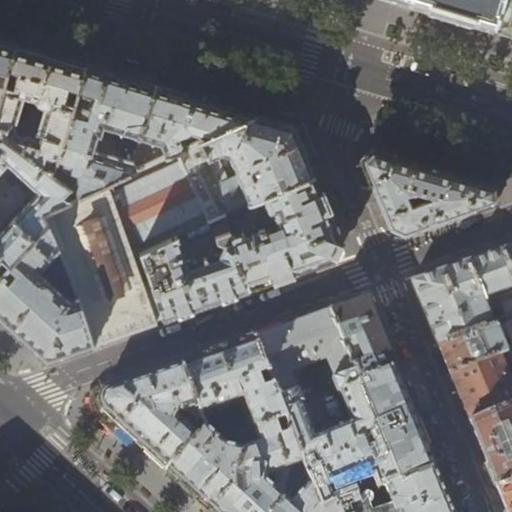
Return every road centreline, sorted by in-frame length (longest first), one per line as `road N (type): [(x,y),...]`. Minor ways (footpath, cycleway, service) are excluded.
road 1 (residential): [(382,267),(0,401)]
road 2 (residential): [(483,511),(382,267)]
road 3 (residential): [(382,267),(338,142),(359,68)]
road 4 (primary): [(161,8),(359,68)]
road 5 (primary): [(359,68),(511,114)]
road 6 (secondary): [(102,511),(0,417)]
road 7 (residential): [(511,219),(382,267)]
